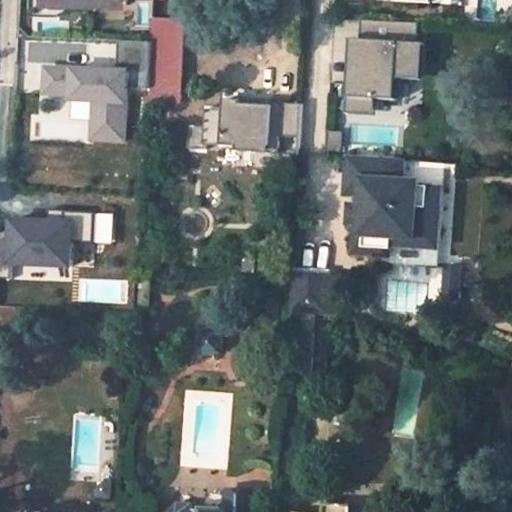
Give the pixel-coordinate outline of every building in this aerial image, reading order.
[(93,3),(127,3),(127,0),(33,0),(33,16),(56,17),(74,12),(92,12),(93,3)] [(181,104),(185,19),(153,20),(149,103),(181,104)] [(421,23),(362,20),(361,40),(354,39),(350,116),(378,117),(379,100),(395,101),(396,78),(418,79),(421,23)] [(149,89),(152,43),(120,41),(118,72),(47,68),(46,93),(74,94),(73,100),(95,101),(95,121),(127,123),(129,88),(149,89)] [(273,106),(243,105),(243,101),(226,100),(225,110),(206,109),(205,129),(191,128),(190,149),(207,150),(207,145),(239,147),(239,152),(280,154),(281,137),(301,138),(303,105),(273,103),(273,106)] [(126,140),(127,123),(95,121),(94,139),(126,140)] [(342,153),(343,133),(329,132),(328,152),(342,153)] [(360,158),(348,157),(344,196),(355,198),(360,158)] [(397,162),(360,158),(355,198),(354,208),(360,209),(358,226),(353,225),(349,257),(379,259),(381,241),(431,247),(434,213),(426,212),(429,192),(420,191),(420,186),(404,185),(406,163),(397,162)] [(431,247),(381,241),(379,259),(379,266),(435,272),(446,171),(406,163),(404,185),(420,186),(420,191),(429,192),(426,212),(434,213),(431,247)] [(13,231),(0,230),(0,277),(12,278),(13,260),(73,263),(74,237),(95,238),(97,213),(65,211),(65,222),(13,220),(13,231)] [(459,274),(443,273),(441,289),(457,291),(459,274)] [(332,276),(293,274),(290,314),(330,314),(332,276)] [(342,277),(332,276),(330,314),(340,314),(342,277)] [(457,291),(441,289),(439,305),(456,306),(457,291)] [(295,370),(312,371),(314,334),(297,332),(295,370)] [(227,511),(228,511),(192,508),(193,500),(178,499),(171,506),(170,507),(164,511),(227,511)]
